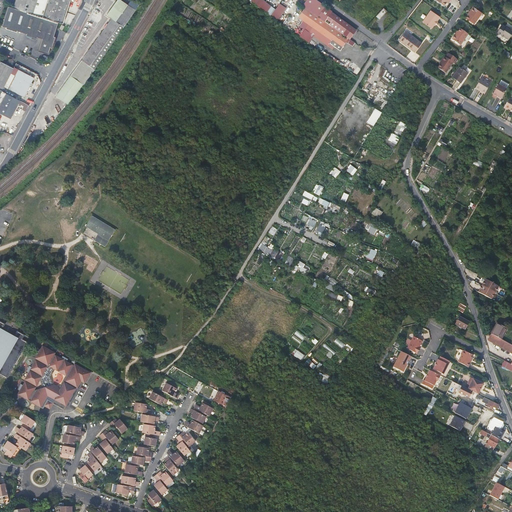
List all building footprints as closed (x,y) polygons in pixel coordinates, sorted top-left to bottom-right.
[(15,0),(13,8),(41,17),(47,0),(15,0)] [(69,0),(47,0),(41,17),(57,22),(59,23),(62,24),(69,0)] [(271,6),(263,0),(251,0),(251,1),(267,12),(271,6)] [(300,0),(298,3),(305,8),(298,17),(303,21),(309,26),(311,23),(312,25),(311,27),(312,28),(308,33),(328,47),(327,47),(332,50),(334,47),(339,51),(340,51),(342,48),(341,47),(345,42),(346,42),(345,43),(347,44),(352,47),(354,43),(349,39),(356,29),(332,13),(332,11),(328,8),(316,0),(307,0),(304,4),(300,0)] [(85,85),(126,27),(123,25),(132,12),(117,2),(108,14),(113,18),(55,94),(67,103),(82,83),(85,85)] [(285,8),(279,4),(275,10),(271,6),(267,12),(278,19),(285,8)] [(471,11),(466,17),(474,23),(482,12),(473,6),(470,11),(471,11)] [(13,8),(7,7),(1,26),(6,28),(5,29),(16,33),(16,31),(25,34),(25,36),(36,39),(36,37),(41,39),(37,51),(47,55),(49,47),(51,48),(54,37),(53,37),(57,22),(41,17),(13,8)] [(379,20),(387,11),(383,8),(376,16),(379,20)] [(440,17),(431,11),(423,23),(432,29),(434,25),(435,26),(438,21),(437,21),(440,17)] [(308,33),(312,28),(311,27),(309,26),(303,21),(299,26),(308,33)] [(511,35),(511,33),(501,27),(497,34),(509,41),(511,35)] [(469,34),(461,28),(456,35),(455,34),(452,39),(461,45),(469,34)] [(400,40),(404,43),(411,34),(407,32),(400,40)] [(411,34),(404,43),(417,52),(424,44),(411,34)] [(444,72),(452,62),(453,63),(456,59),(447,52),(444,56),(443,55),(440,60),(441,60),(439,62),(436,66),(444,72)] [(10,73),(13,68),(0,61),(0,89),(1,90),(3,87),(10,73)] [(458,68),(452,77),(461,84),(467,74),(458,68)] [(29,86),(31,83),(32,80),(31,77),(18,70),(15,76),(8,89),(23,97),(29,86)] [(8,89),(15,76),(10,73),(3,87),(8,89)] [(491,85),(482,80),(476,90),(480,92),(480,91),(485,95),(491,85)] [(507,90),(499,85),(493,95),(501,100),(507,90)] [(6,94),(12,97),(14,93),(5,89),(3,92),(6,94)] [(478,103),(482,93),(478,92),(474,101),(478,103)] [(18,104),(20,101),(12,97),(6,94),(0,105),(0,113),(10,119),(18,104)] [(23,106),(22,109),(25,111),(28,105),(20,101),(18,104),(23,106)] [(374,126),(382,112),(375,108),(367,122),(374,126)] [(400,121),(396,128),(403,132),(407,124),(400,121)] [(386,142),(396,146),(400,137),(390,133),(386,142)] [(445,147),(448,142),(441,138),(438,143),(445,147)] [(483,168),(485,163),(475,160),(473,164),(483,168)] [(346,171),(353,176),(358,169),(351,164),(346,171)] [(329,173),(336,178),(341,171),(334,166),(329,173)] [(313,192),(321,195),(324,187),(316,184),(313,192)] [(419,188),(427,192),(429,188),(422,184),(419,188)] [(118,231),(95,216),(88,227),(101,235),(97,241),(107,248),(118,231)] [(313,227),(316,221),(310,218),(306,224),(313,227)] [(326,236),(328,224),(319,222),(316,234),(326,236)] [(372,223),(368,232),(375,234),(378,226),(372,223)] [(305,244),(303,249),(311,252),(313,248),(305,244)] [(371,248),(367,258),(373,260),(377,251),(371,248)] [(486,279),(482,287),(495,294),(499,287),(491,283),(486,279)] [(492,299),(495,294),(482,287),(479,293),(492,299)] [(464,329),(469,321),(459,316),(455,324),(464,329)] [(0,338),(0,331),(1,330),(4,324),(0,322),(0,376),(5,379),(26,342),(21,339),(23,335),(16,331),(13,337),(9,344),(0,338)] [(501,339),(507,329),(497,323),(491,333),(501,339)] [(483,329),(485,336),(511,351),(511,345),(501,339),(491,333),(483,329)] [(13,337),(1,330),(0,331),(0,338),(9,344),(13,337)] [(302,340),(305,336),(297,330),(294,334),(302,340)] [(422,341),(414,336),(412,341),(409,346),(407,348),(417,353),(421,347),(420,346),(422,341)] [(337,337),(334,342),(342,348),(345,344),(337,337)] [(24,385),(21,391),(19,394),(41,407),(44,409),(45,406),(48,401),(53,404),(64,410),(67,406),(67,405),(76,389),(77,390),(83,379),(87,381),(91,373),(76,364),(75,366),(67,362),(62,358),(55,354),(56,353),(43,346),(41,349),(38,355),(36,358),(37,359),(33,367),(30,373),(26,379),(27,380),(24,385)] [(294,355),(301,360),(305,355),(298,350),(294,355)] [(401,351),(393,367),(403,372),(411,356),(401,351)] [(472,356),(465,352),(459,363),(468,367),(470,363),(469,362),(471,359),(472,356)] [(433,369),(444,374),(448,365),(448,364),(449,361),(440,357),(439,360),(438,359),(437,363),(436,362),(434,366),(435,366),(433,369)] [(305,362),(313,370),(317,366),(308,358),(305,362)] [(505,361),(501,367),(510,371),(511,366),(511,364),(507,362),(505,361)] [(440,375),(430,370),(425,380),(424,380),(422,384),(432,388),(434,385),(437,380),(438,381),(440,375)] [(483,384),(473,379),(468,389),(475,392),(477,394),(478,394),(483,384)] [(471,399),(475,392),(468,389),(453,381),(448,390),(447,392),(453,395),(455,390),(454,390),(455,388),(459,390),(459,392),(471,399)] [(178,399),(180,396),(175,393),(177,389),(167,384),(163,391),(178,399)] [(227,395),(219,391),(214,400),(218,403),(220,399),(224,401),(227,395)] [(153,393),(149,399),(161,406),(163,402),(167,404),(168,401),(153,393)] [(493,407),(497,409),(499,405),(478,394),(477,394),(473,402),(476,403),(479,398),(482,400),(482,401),(486,403),(485,406),(492,409),(493,407)] [(53,404),(48,401),(45,406),(50,409),(53,404)] [(472,409),(474,405),(466,401),(464,404),(461,403),(460,402),(455,413),(466,419),(468,415),(467,415),(471,409),(472,409)] [(152,414),(152,410),(147,409),(148,405),(136,402),(135,411),(152,414)] [(201,408),(197,405),(195,409),(210,417),(214,409),(203,403),(201,408)] [(203,424),(207,417),(194,410),(192,409),(190,413),(193,414),(191,417),(203,424)] [(26,415),(22,421),(25,424),(23,427),(29,430),(35,421),(26,415)] [(160,418),(154,416),(143,415),(142,422),(155,424),(156,421),(159,422),(160,418)] [(466,422),(455,416),(449,426),(459,431),(463,425),(464,425),(466,422)] [(124,423),(121,420),(119,421),(117,419),(111,424),(113,426),(115,424),(122,433),(128,429),(124,423)] [(501,423),(494,420),(489,428),(493,430),(490,435),(499,440),(503,431),(498,429),(501,423)] [(191,425),(186,423),(185,426),(200,434),(204,426),(194,421),(191,425)] [(69,426),(67,434),(78,437),(79,435),(80,435),(82,435),(84,436),(85,432),(81,431),(82,428),(69,425),(69,426)] [(145,425),(143,433),(147,434),(154,435),(160,436),(161,432),(156,431),(156,427),(145,425)] [(29,430),(23,427),(22,426),(21,429),(18,427),(16,431),(30,440),(34,433),(29,430)] [(109,433),(107,431),(104,433),(108,439),(113,445),(119,439),(112,431),(109,433)] [(492,453),(499,440),(490,435),(482,431),(480,434),(489,439),(484,449),(492,453)] [(108,439),(104,433),(101,436),(105,441),(100,444),(108,454),(114,449),(106,440),(108,439)] [(185,441),(189,447),(196,441),(189,433),(186,435),(183,433),(180,435),(185,441)] [(26,450),(31,443),(17,434),(15,437),(18,439),(16,443),(26,450)] [(67,434),(65,434),(63,442),(75,444),(75,440),(81,441),(82,437),(80,437),(78,437),(67,434)] [(147,434),(145,445),(157,447),(158,439),(154,438),(154,435),(147,434)] [(177,447),(185,456),(191,451),(183,442),(185,441),(180,435),(177,438),(181,443),(177,447)] [(9,441),(5,447),(8,449),(5,453),(11,458),(18,447),(9,441)] [(76,448),(64,446),(62,457),(69,458),(70,455),(74,455),(76,448)] [(96,449),(94,447),(91,449),(93,452),(101,462),(107,458),(98,447),(96,449)] [(139,447),(138,455),(145,456),(152,458),(153,454),(150,453),(150,449),(139,447)] [(169,455),(178,467),(185,461),(177,452),(174,455),(171,451),(168,453),(169,455)] [(95,471),(102,466),(91,453),(88,455),(91,459),(88,462),(95,471)] [(152,458),(145,456),(145,458),(134,456),(132,464),(144,466),(145,461),(151,462),(152,461),(152,458)] [(165,465),(173,475),(179,470),(169,457),(166,460),(168,462),(165,465)] [(83,473),(80,476),(85,481),(94,475),(86,465),(80,470),(83,473)] [(126,473),(142,476),(143,472),(138,471),(139,467),(127,465),(126,473)] [(162,480),(167,486),(173,481),(166,472),(163,474),(161,472),(158,474),(162,480)] [(161,481),(162,480),(158,474),(155,476),(155,477),(159,482),(155,486),(162,495),(168,490),(161,481)] [(122,485),(135,488),(135,486),(139,486),(140,482),(136,482),(137,478),(124,476),(122,485)] [(8,498),(5,484),(2,485),(2,483),(0,483),(3,500),(8,498)] [(505,487),(496,483),(490,495),(498,499),(505,487)] [(129,491),(134,491),(135,488),(122,485),(118,485),(117,493),(128,496),(129,491)] [(153,506),(162,499),(155,490),(149,495),(151,498),(148,501),(153,506)]
